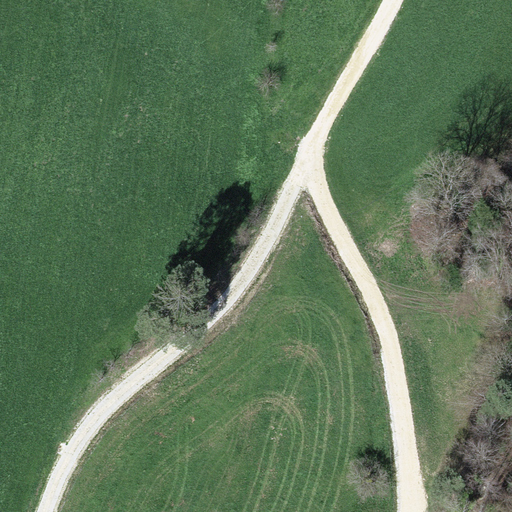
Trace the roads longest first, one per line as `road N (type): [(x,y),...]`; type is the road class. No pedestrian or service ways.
road 1 (track): [(48,511),(94,416),(232,298),(304,158)]
road 2 (track): [(413,511),(407,441),(369,298),(304,158)]
road 3 (track): [(304,158),(392,0)]
